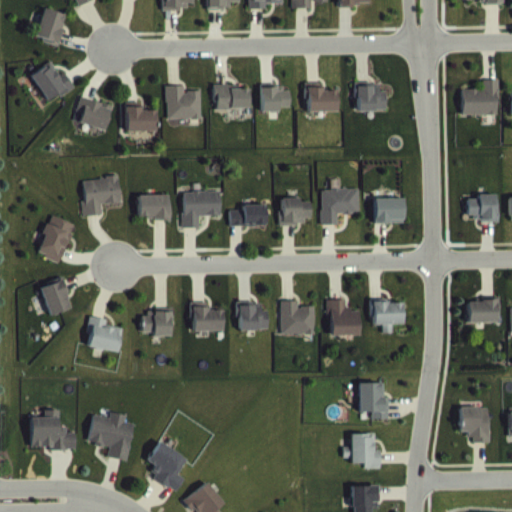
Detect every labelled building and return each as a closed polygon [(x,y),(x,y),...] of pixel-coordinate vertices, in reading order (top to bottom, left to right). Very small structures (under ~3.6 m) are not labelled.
[(102,0),(72,0),(74,3),(72,4),(80,21),(95,14),(91,6),(102,0)] [(121,0),(121,10),(138,10),(138,5),(149,5),(148,0),(121,0)] [(164,0),(165,24),(194,23),(193,2),(183,2),(182,0),(164,0)] [(240,18),(239,0),(208,0),(209,25),(230,25),(230,18),(240,18)] [(283,19),(282,0),(253,0),(253,8),(250,8),(250,25),(267,24),(267,19),(283,19)] [(329,16),(328,0),(293,0),(294,24),(312,23),(312,17),(329,16)] [(368,0),(339,0),(340,21),(369,21),(368,0)] [(470,0),(471,13),(483,13),(483,19),(502,19),(502,0),(470,0)] [(67,31),(44,23),(35,52),(57,59),(67,31)] [(65,87),(60,90),(52,77),(31,90),(47,116),(59,109),(61,112),(75,103),(65,87)] [(462,105),(463,130),(500,130),(499,95),(483,95),(484,104),(462,105)] [(337,106),(323,106),(323,98),(307,98),(308,127),(337,127),(337,106)] [(386,106),(380,107),(379,98),(357,98),(358,126),(386,125),(386,106)] [(215,124),(249,124),(249,104),(231,104),(231,100),(215,100),(215,124)] [(201,134),(201,107),(185,107),(185,101),(167,101),(167,135),(201,134)] [(261,127),(280,127),(280,122),(290,122),(289,101),(261,102),(261,127)] [(112,122),(82,112),(77,128),(82,129),(80,137),(104,145),(112,122)] [(126,147),(155,146),(155,125),(141,126),(141,117),(125,117),(126,147)] [(85,231),(103,230),(102,219),(121,218),(118,192),(82,195),(85,231)] [(359,204),(321,204),(322,240),(337,240),(337,229),(360,228),(359,204)] [(220,207),(183,207),(183,243),(199,243),(199,231),(220,230),(220,207)] [(497,209),(478,210),(478,214),(468,214),(468,231),(474,230),(474,237),(497,236),(497,209)] [(170,234),(169,210),(138,211),(138,235),(170,234)] [(281,214),(282,240),(304,240),(304,233),(311,233),(310,217),(300,217),(300,213),(281,214)] [(403,213),(374,213),(374,238),(403,238),(403,213)] [(229,225),(230,242),(266,241),(265,220),(242,221),(242,225),(229,225)] [(62,277),(74,238),(50,231),(38,270),(62,277)] [(50,331),(73,322),(62,294),(40,303),(50,331)] [(468,315),(469,338),(500,337),(499,314),(468,315)] [(345,315),(327,315),(327,330),(331,330),(331,351),(359,351),(359,324),(345,324),(345,315)] [(281,349),(315,349),(314,321),(298,322),(298,316),(281,316),(281,349)] [(402,316),(373,317),(374,340),(382,339),(383,348),(393,348),(393,339),(403,339),(402,316)] [(223,346),(222,325),(208,326),(208,317),(193,317),(193,347),(223,346)] [(268,345),(267,326),(261,326),(261,317),(239,318),(240,346),(268,345)] [(143,348),(153,348),(153,352),(172,352),(171,326),(142,327),(143,348)] [(118,366),(121,342),(106,341),(107,334),(89,332),(88,347),(90,347),(88,363),(118,366)] [(359,427),(372,427),(372,434),(389,434),(388,412),(384,412),(384,398),(359,398),(359,427)] [(460,447),(471,447),(471,458),(490,458),(489,422),(460,423),(460,447)] [(31,462),(50,462),(50,465),(75,465),(75,448),(67,448),(67,442),(60,442),(59,425),(44,425),(44,433),(31,433),(31,462)] [(93,430),(88,458),(110,462),(108,472),(127,476),(133,439),(125,438),(126,430),(111,427),(110,433),(93,430)] [(351,449),(351,478),(365,478),(365,484),(381,483),(381,466),(376,466),(375,448),(351,449)] [(178,490),(187,474),(158,457),(147,476),(155,481),(149,490),(176,506),(184,494),(178,490)] [(218,511),(207,497),(187,511),(218,511)] [(352,501),(352,511),(379,511),(379,501),(352,501)]
